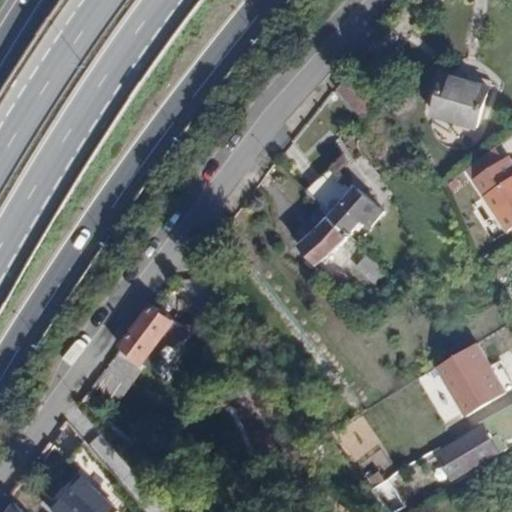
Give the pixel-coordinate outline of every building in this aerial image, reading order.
[(351,53),(363,68),(384,47),(370,33),(351,53)] [(348,84),(379,120),(395,106),(364,70),(348,84)] [(443,71),(427,109),(469,127),(485,88),(443,71)] [(511,161),(506,152),(471,174),(504,227),(511,221),(511,161)] [(307,181),(331,209),(349,228),(365,214),(375,226),(386,216),(357,184),(349,190),(327,164),(307,181)] [(349,228),(331,209),(300,236),(317,256),(349,228)] [(366,255),(355,268),(374,284),(385,271),(366,255)] [(332,267),(325,272),(345,296),(360,280),(348,266),(332,267)] [(160,296),(127,334),(146,351),(168,326),(173,331),(185,317),(160,296)] [(478,340),(436,362),(464,413),(505,391),(478,340)] [(492,422),(439,450),(455,478),(508,450),(492,422)] [(77,438),(60,456),(73,468),(58,485),(62,489),(50,501),(62,511),(107,511),(114,505),(101,493),(117,475),(77,438)] [(28,511),(12,494),(0,510),(0,511),(28,511)]
